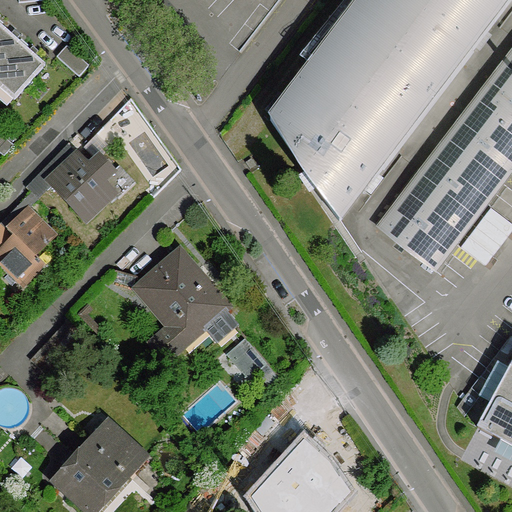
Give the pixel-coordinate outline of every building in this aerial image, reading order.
[(212,0),(233,19),(250,0),(212,0)] [(511,0),(352,0),(261,120),(338,233),(511,2),(511,0)] [(47,66),(0,25),(0,88),(16,102),(47,66)] [(67,46),(57,57),(79,77),(89,66),(67,46)] [(511,54),(384,229),(436,272),(511,174),(511,54)] [(85,143),(48,177),(91,223),(128,189),(85,143)] [(25,203),(0,226),(0,257),(26,285),(66,247),(25,203)] [(237,308),(183,245),(133,288),(167,328),(151,343),(170,366),(237,308)] [(243,380),(268,360),(251,339),(226,359),(243,380)] [(511,361),(479,424),(511,441),(511,361)] [(107,417),(50,480),(85,511),(99,511),(150,455),(107,417)] [(298,421),(264,458),(308,499),(343,462),(298,421)]
